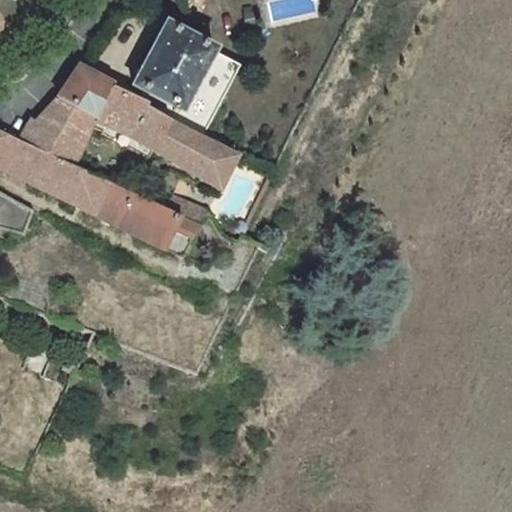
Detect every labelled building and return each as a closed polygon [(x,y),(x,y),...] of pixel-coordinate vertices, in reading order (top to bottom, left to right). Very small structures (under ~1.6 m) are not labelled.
[(252,13),(244,15),(246,27),(255,25),(252,13)] [(166,25),(133,88),(208,127),(241,66),(166,25)] [(79,68),(58,101),(93,120),(95,122),(112,88),(113,87),(79,68)] [(112,88),(95,122),(105,126),(126,136),(152,152),(218,193),(235,157),(177,127),(146,109),(146,104),(112,88)] [(79,148),(93,120),(58,101),(45,114),(37,123),(79,148)] [(79,148),(37,123),(31,121),(18,143),(72,168),(81,149),(79,148)] [(126,136),(105,126),(100,135),(147,161),(152,152),(126,136)] [(72,168),(18,143),(0,133),(0,170),(182,259),(197,227),(169,214),(72,168)] [(0,191),(0,230),(23,237),(33,210),(5,194),(0,191)] [(206,214),(175,200),(169,214),(197,227),(206,214)]
